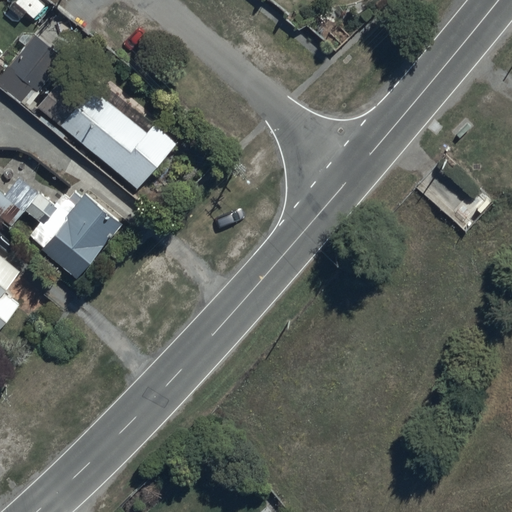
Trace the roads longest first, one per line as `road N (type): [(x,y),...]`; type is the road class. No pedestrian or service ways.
road 1 (tertiary): [(35,511),(212,333),(351,174)]
road 2 (residential): [(351,174),(147,0)]
road 3 (tertiary): [(351,174),(498,0)]
